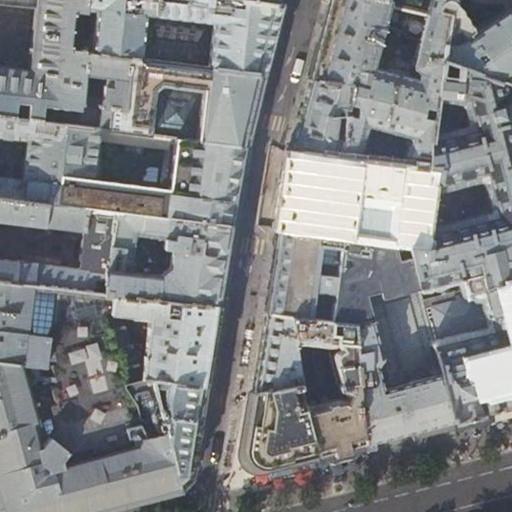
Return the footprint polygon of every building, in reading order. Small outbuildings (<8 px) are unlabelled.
[(0,0),(0,116),(75,125),(77,105),(80,105),(83,75),(103,77),(101,101),(89,99),(86,101),(86,106),(122,109),(129,59),(79,53),(79,51),(67,49),(68,42),(80,43),(85,0),(0,0)] [(220,0),(85,0),(80,43),(79,51),(79,53),(129,59),(137,60),(148,61),(261,74),(271,36),(280,3),(260,0),(240,0),(239,6),(220,4),(220,0)] [(444,14),(433,12),(424,14),(393,6),(388,1),(385,0),(329,0),(322,32),(310,79),(348,84),(340,156),(356,158),(365,124),(409,135),(403,164),(426,166),(437,73),(439,57),(441,41),(444,14)] [(385,0),(388,1),(393,6),(424,14),(433,12),(444,14),(441,41),(449,45),(471,30),(456,6),(456,0),(385,0)] [(511,2),(471,30),(449,45),(441,41),(439,57),(459,64),(511,84),(511,2)] [(137,60),(129,59),(122,109),(86,106),(80,105),(77,105),(75,125),(245,145),(253,111),(261,74),(148,61),(146,71),(136,70),(137,60)] [(410,258),(417,287),(477,272),(481,287),(421,303),(454,419),(511,404),(511,84),(459,64),(457,76),(437,73),(426,166),(434,167),(424,247),(423,247),(422,255),(410,258)] [(301,114),(291,150),(340,156),(348,84),(310,79),(301,114)] [(75,125),(0,116),(0,196),(113,210),(232,225),(238,186),(245,145),(75,125)] [(356,158),(340,156),(291,150),(284,194),(278,230),(318,235),(406,245),(423,247),(424,247),(434,167),(426,166),(403,164),(356,158)] [(93,277),(104,279),(113,210),(0,196),(0,280),(91,291),(93,277)] [(218,306),(225,263),(232,225),(113,210),(104,279),(102,292),(218,306)] [(315,266),(318,235),(278,230),(277,239),(266,312),(289,315),(330,320),(336,269),(315,266)] [(421,303),(417,287),(410,258),(406,245),(318,235),(315,266),(336,269),(330,320),(351,323),(362,442),(412,430),(454,419),(421,303)] [(102,292),(91,291),(0,280),(0,511),(88,511),(98,510),(156,495),(179,488),(164,435),(164,434),(148,438),(143,421),(160,418),(150,379),(142,378),(128,341),(121,323),(117,318),(113,314),(111,313),(112,293),(102,292)] [(218,306),(112,293),(111,313),(113,314),(117,318),(118,313),(131,314),(131,316),(148,318),(145,343),(128,341),(142,378),(150,379),(205,385),(212,345),(218,306)] [(299,381),(289,315),(266,312),(255,375),(253,392),(299,381)] [(351,323),(330,320),(289,315),(299,381),(302,404),(316,454),(325,452),(341,448),(356,444),(362,442),(351,323)] [(199,423),(205,385),(150,379),(160,418),(164,434),(164,435),(179,488),(190,479),(199,423)] [(302,404),(299,381),(253,392),(248,422),(244,446),(244,453),(246,458),(250,463),(257,467),(260,467),(264,467),(284,462),(289,461),(312,455),(316,454),(302,404)] [(454,419),(447,421),(450,432),(486,423),(483,412),(454,419)] [(341,448),(325,452),(328,463),(333,465),(355,459),(358,455),(356,444),(341,448)] [(312,455),(289,461),(293,475),(316,470),(312,455)]
